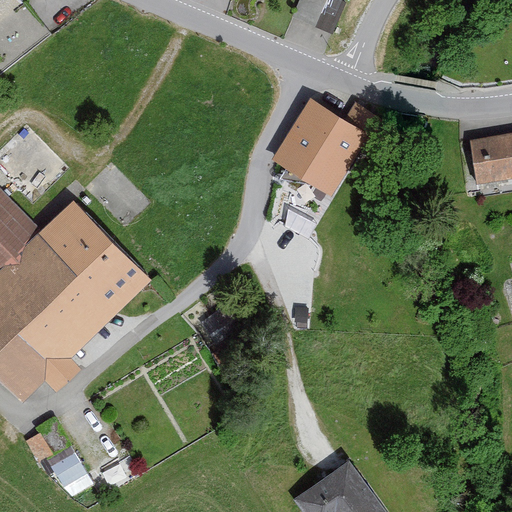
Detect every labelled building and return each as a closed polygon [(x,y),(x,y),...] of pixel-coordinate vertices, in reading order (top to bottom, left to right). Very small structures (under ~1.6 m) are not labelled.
[(344,5),(334,0),(302,0),(294,16),(330,34),(344,5)] [(370,136),(314,102),(276,162),(333,197),(370,136)] [(511,136),(471,143),(478,186),(511,180),(511,136)] [(0,378),(24,405),(48,383),(58,394),(82,372),(72,362),(154,284),(77,203),(42,236),(0,191),(0,378)] [(26,443),(38,465),(53,457),(52,455),(69,446),(54,420),(36,429),(39,436),(26,443)] [(52,460),(70,491),(94,478),(76,447),(52,460)] [(386,511),(354,462),(294,501),(301,511),(386,511)]
